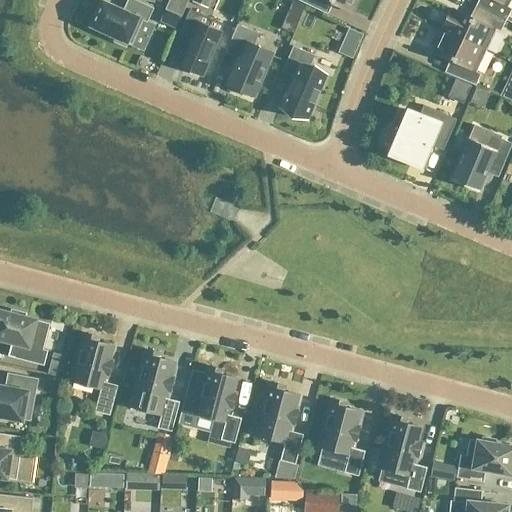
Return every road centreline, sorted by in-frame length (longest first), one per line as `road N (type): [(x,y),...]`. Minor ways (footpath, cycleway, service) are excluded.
road 1 (residential): [(511,413),(0,277)]
road 2 (residential): [(329,171),(90,71),(56,39),(63,0)]
road 3 (residential): [(511,248),(329,171)]
road 4 (residential): [(329,171),(400,0)]
